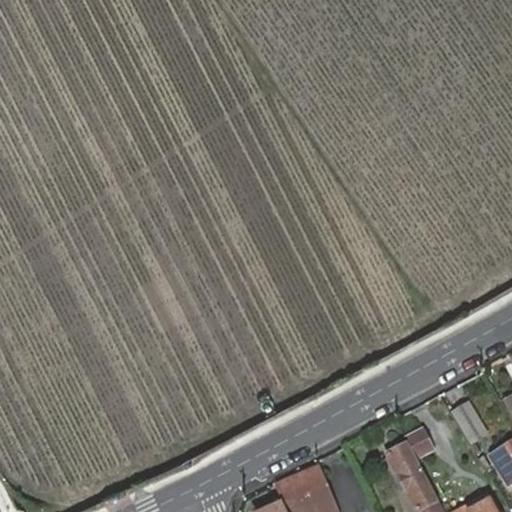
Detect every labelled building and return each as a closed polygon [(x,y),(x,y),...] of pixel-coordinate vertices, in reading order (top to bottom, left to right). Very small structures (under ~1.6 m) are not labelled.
[(466,400),(450,409),(471,444),(487,435),(466,400)] [(422,428),(404,437),(416,460),(434,451),(422,428)] [(389,457),(417,511),(440,511),(406,448),(389,457)] [(511,458),(506,449),(491,458),(509,486),(511,483),(511,458)] [(323,511),(336,507),(321,470),(275,490),(284,509),(285,511),(299,511),(318,504),(321,511),(323,511)] [(468,511),(494,511),(489,501),(468,511)]
